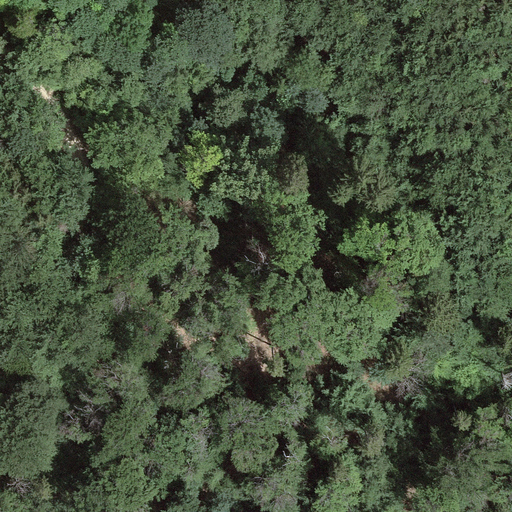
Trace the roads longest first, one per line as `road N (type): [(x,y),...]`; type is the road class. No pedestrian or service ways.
road 1 (track): [(0,44),(72,135),(87,188),(75,251),(0,375)]
road 2 (track): [(75,251),(165,294),(259,395)]
